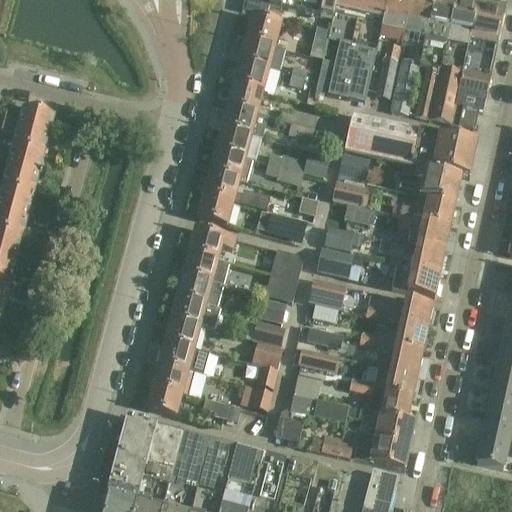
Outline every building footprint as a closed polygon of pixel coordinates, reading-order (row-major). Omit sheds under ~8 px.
[(244,0),(242,15),(252,17),(266,20),(269,10),(331,24),(336,0),(244,0)] [(336,0),(331,24),(327,43),(340,46),(335,67),(327,99),(364,107),(367,95),(375,59),(380,33),(386,0),(336,0)] [(389,103),(400,48),(410,0),(386,0),(380,33),(375,59),(384,61),(375,100),(389,103)] [(418,72),(433,0),(410,0),(400,48),(409,50),(406,64),(402,64),(390,116),(407,120),(418,72)] [(430,124),(455,4),(437,0),(433,0),(418,72),(425,73),(414,121),(430,124)] [(467,52),(477,9),(455,4),(430,124),(450,129),(466,52),(467,52)] [(466,52),(450,129),(454,130),(458,111),(477,116),(478,113),(483,114),(504,18),(505,15),(477,9),(467,52),(466,52)] [(252,21),(246,44),(276,52),(282,29),(252,21)] [(246,44),(240,66),(270,74),(278,76),(284,54),(276,52),(246,44)] [(313,46),(309,60),(322,63),(325,49),(313,46)] [(323,64),(315,96),(327,99),(335,67),(323,64)] [(240,66),(234,88),(264,96),(270,74),(240,66)] [(293,71),(291,80),(304,83),(306,74),(293,71)] [(291,80),(288,90),(301,93),(304,83),(291,80)] [(234,88),(228,111),(258,119),(264,96),(234,88)] [(53,120),(22,111),(17,131),(48,139),(53,120)] [(228,111),(222,133),(261,143),(264,134),(254,132),(258,119),(228,111)] [(458,111),(454,130),(473,134),(477,116),(458,111)] [(281,115),(279,125),(290,128),(313,134),(317,121),(294,115),(293,118),(281,115)] [(11,129),(13,121),(0,117),(0,126),(10,129),(11,129)] [(461,179),(461,180),(469,182),(477,147),(418,135),(419,134),(352,119),(344,156),(416,171),(416,170),(461,179)] [(11,129),(10,129),(0,126),(0,135),(8,138),(9,137),(10,130),(11,129)] [(290,128),(287,139),(310,146),(313,134),(290,128)] [(43,159),(48,139),(17,131),(12,150),(43,159)] [(256,166),(262,143),(222,133),(216,155),(252,164),(256,166)] [(7,170),(38,178),(43,159),(12,150),(7,170)] [(216,155),(210,177),(240,185),(240,186),(245,188),(252,164),(216,155)] [(343,159),(337,183),(365,189),(370,165),(343,159)] [(269,160),(267,168),(303,178),(305,167),(282,161),(281,163),(269,160)] [(300,191),(303,178),(267,168),(264,178),(276,181),(275,184),(300,191)] [(1,190),(32,198),(38,178),(7,170),(1,190)] [(416,170),(416,171),(413,181),(422,183),(418,201),(426,202),(455,208),(461,180),(461,179),(416,170)] [(210,177),(204,199),(234,207),(266,216),(269,202),(242,195),(241,199),(237,197),(240,186),(240,185),(210,177)] [(0,195),(0,215),(26,222),(32,198),(1,190),(0,195)] [(234,207),(204,199),(198,222),(228,230),(234,207)] [(401,211),(399,221),(411,223),(411,224),(421,227),(421,226),(449,232),(455,208),(426,202),(418,201),(415,213),(412,213),(401,211)] [(255,213),(291,222),(294,210),(271,204),(270,207),(258,204),(255,213)] [(347,211),(344,224),(371,231),(374,217),(347,211)] [(0,237),(20,243),(26,222),(0,215),(0,237)] [(305,227),(270,218),(265,235),(265,236),(301,245),(305,227)] [(409,237),(407,247),(416,250),(416,249),(444,255),(449,232),(421,226),(421,227),(411,224),(408,233),(409,237)] [(195,234),(189,257),(219,265),(219,264),(222,253),(233,255),(236,245),(195,234)] [(20,243),(0,237),(0,256),(16,260),(20,243)] [(416,250),(411,273),(439,279),(444,255),(416,249),(416,250)] [(348,284),(353,260),(320,253),(314,277),(348,284)] [(0,256),(0,281),(10,284),(16,260),(0,256)] [(270,279),(297,286),(302,269),(297,261),(276,256),(270,279)] [(183,280),(222,290),(228,267),(219,264),(219,265),(189,257),(183,280)] [(390,258),(388,268),(396,269),(400,270),(402,261),(390,258)] [(396,269),(391,293),(434,303),(439,279),(411,273),(400,270),(396,269)] [(297,286),(270,279),(264,301),(292,308),(297,286)] [(183,280),(177,302),(217,312),(221,297),(222,290),(183,280)] [(0,303),(4,305),(10,284),(0,281),(0,303)] [(315,309),(338,314),(340,304),(316,299),(314,309),(315,309)] [(177,302),(171,324),(201,332),(214,335),(219,313),(217,312),(177,302)] [(395,302),(390,325),(399,327),(427,334),(432,311),(395,302)] [(262,304),(257,323),(282,329),(286,310),(262,304)] [(315,309),(312,323),(335,328),(338,314),(315,309)] [(368,311),(365,322),(376,324),(379,314),(368,311)] [(511,321),(509,321),(503,345),(511,346),(511,321)] [(195,354),(201,332),(171,324),(165,346),(195,354)] [(257,326),(252,345),(280,352),(285,333),(257,326)] [(370,352),(381,355),(382,355),(383,349),(422,357),(427,334),(399,327),(396,339),(384,336),(382,342),(373,340),(370,352)] [(309,332),(306,346),(339,353),(342,339),(309,332)] [(359,349),(370,352),(373,340),(362,337),(359,349)] [(511,372),(511,346),(503,345),(498,369),(511,372)] [(165,346),(159,369),(189,377),(189,376),(195,377),(202,379),(208,358),(195,354),(165,346)] [(388,374),(417,380),(422,357),(383,349),(382,355),(381,355),(381,356),(392,358),(388,374)] [(335,379),(339,363),(301,354),(297,370),(335,379)] [(159,369),(153,390),(183,398),(188,400),(194,378),(195,377),(189,376),(189,377),(159,369)] [(511,398),(511,372),(498,369),(493,394),(511,398)] [(362,386),(360,398),(371,400),(373,395),(412,403),(417,380),(388,374),(378,371),(374,388),(362,386)] [(272,395),(277,376),(261,372),(255,391),(272,395)] [(297,381),(295,390),(319,395),(321,385),(297,381)] [(360,398),(362,386),(351,383),(348,395),(360,398)] [(183,398),(153,390),(147,413),(177,421),(183,398)] [(293,400),(317,405),(319,395),(295,390),(293,400)] [(266,417),(271,399),(244,391),(239,410),(266,417)] [(511,423),(511,398),(493,394),(487,418),(511,423)] [(373,395),(371,400),(368,416),(407,425),(412,403),(373,395)] [(407,425),(368,416),(317,405),(293,400),(289,416),(345,428),(347,421),(362,424),(359,439),(409,450),(415,427),(407,425)] [(204,404),(201,414),(213,417),(213,420),(237,427),(240,413),(204,404)] [(508,448),(511,430),(511,423),(487,418),(482,443),(508,448)] [(113,430),(106,459),(116,461),(108,490),(137,498),(155,427),(129,421),(127,420),(123,433),(113,430)] [(279,423),(274,441),(298,447),(302,428),(279,423)] [(155,427),(137,498),(133,511),(161,511),(168,490),(181,434),(155,427)] [(208,441),(181,434),(168,490),(161,511),(190,511),(207,447),(208,441)] [(357,441),(353,464),(404,475),(409,450),(359,439),(359,440),(357,441)] [(236,449),(208,441),(207,447),(190,511),(219,511),(235,450),(236,449)] [(482,443),(476,468),(502,474),(508,448),(482,443)] [(323,445),(321,457),(349,463),(352,451),(323,445)] [(248,511),(262,456),(236,449),(235,450),(219,511),(248,511)] [(290,463),(262,456),(248,511),(277,511),(290,463)] [(290,463),(277,511),(305,511),(316,468),(290,462),(290,463)] [(316,468),(305,511),(333,511),(342,480),(330,471),(316,468)] [(342,480),(333,511),(362,511),(371,480),(357,476),(343,481),(342,480)] [(390,511),(397,486),(371,480),(362,511),(390,511)] [(133,511),(137,498),(108,490),(105,501),(107,501),(104,511),(133,511)]
